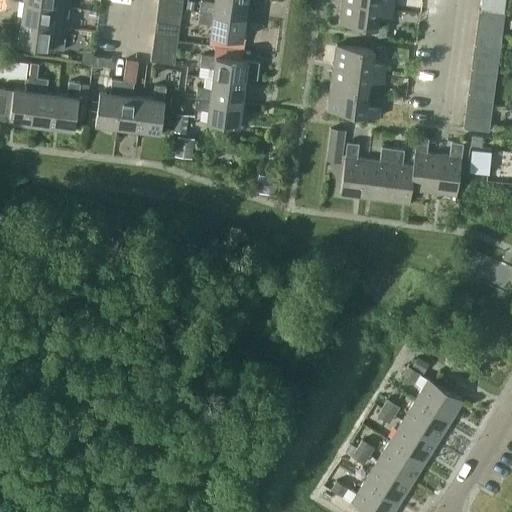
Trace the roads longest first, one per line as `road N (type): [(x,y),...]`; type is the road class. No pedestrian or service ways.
road 1 (residential): [(444,124),(460,0)]
road 2 (residential): [(448,511),(511,408)]
